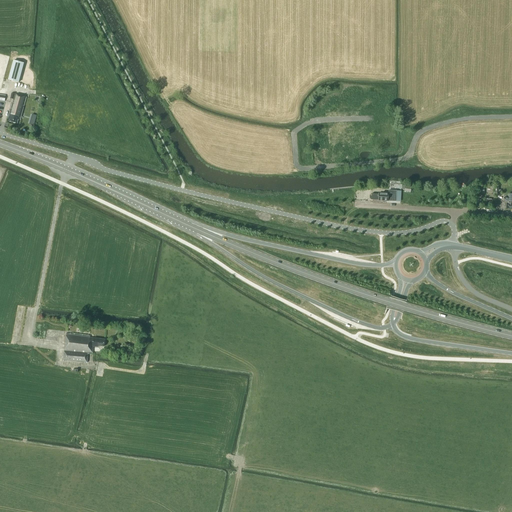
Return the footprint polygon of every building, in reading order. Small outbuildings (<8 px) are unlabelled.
[(13,60),(8,80),(19,82),(24,63),(13,60)] [(20,120),(26,97),(12,93),(10,98),(13,99),(8,119),(9,119),(9,121),(17,124),(18,120),(20,120)] [(313,127),(314,147),(324,146),(323,126),(313,127)] [(396,201),(396,190),(389,190),(389,194),(379,194),(372,194),(371,194),(370,195),(370,196),(370,197),(370,198),(371,199),(372,199),(378,200),(396,201)] [(104,346),(105,339),(94,338),(90,338),(90,336),(66,333),(63,361),(87,363),(88,354),(93,354),(93,346),(98,347),(98,346),(104,346)]
